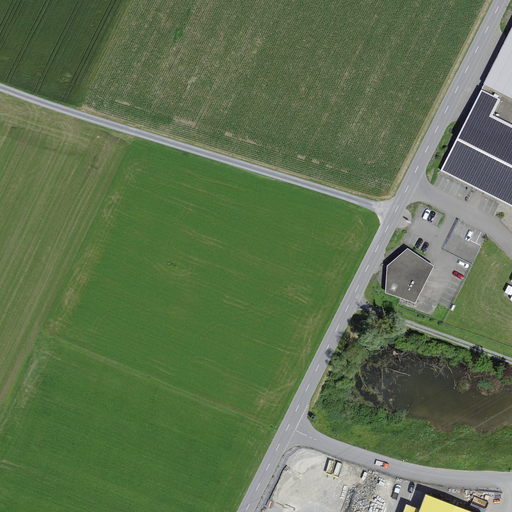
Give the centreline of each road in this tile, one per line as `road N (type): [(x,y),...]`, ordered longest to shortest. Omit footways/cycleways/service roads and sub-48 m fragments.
road 1 (unclassified): [(247,511),(502,0)]
road 2 (track): [(394,215),(0,88)]
road 3 (track): [(350,302),(511,362)]
